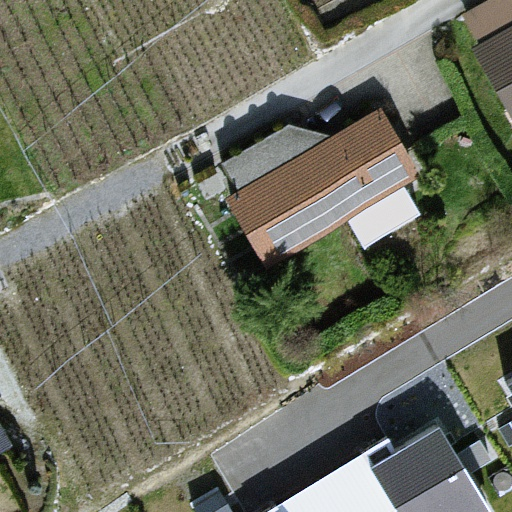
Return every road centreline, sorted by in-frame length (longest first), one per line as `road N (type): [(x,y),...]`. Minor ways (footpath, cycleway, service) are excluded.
road 1 (residential): [(456,0),(0,255)]
road 2 (residential): [(239,475),(511,298)]
